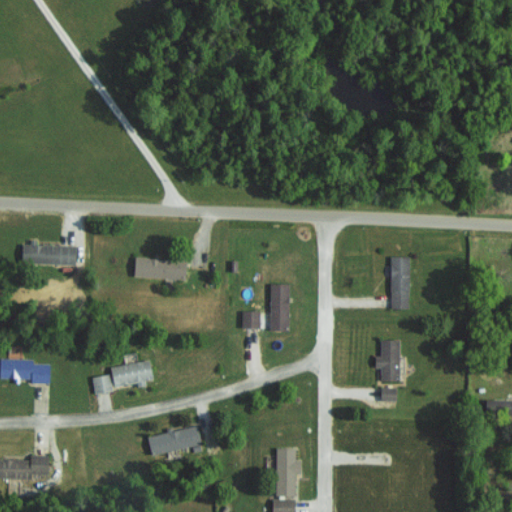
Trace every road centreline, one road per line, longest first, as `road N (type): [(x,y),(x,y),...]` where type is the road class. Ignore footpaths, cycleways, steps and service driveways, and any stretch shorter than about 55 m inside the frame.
road 1 (residential): [(511,221),(0,199)]
road 2 (residential): [(336,362),(140,412),(0,420)]
road 3 (residential): [(336,217),(330,511)]
